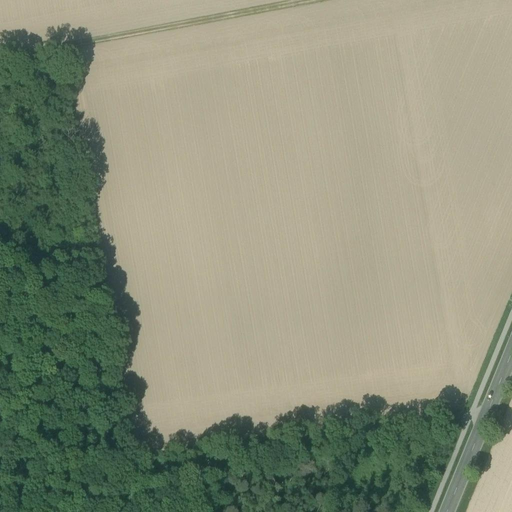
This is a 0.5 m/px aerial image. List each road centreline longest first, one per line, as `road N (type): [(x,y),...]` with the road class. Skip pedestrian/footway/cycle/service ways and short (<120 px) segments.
road 1 (track): [(471,414),(134,454)]
road 2 (track): [(313,0),(0,59)]
road 3 (primary): [(446,511),(511,351)]
